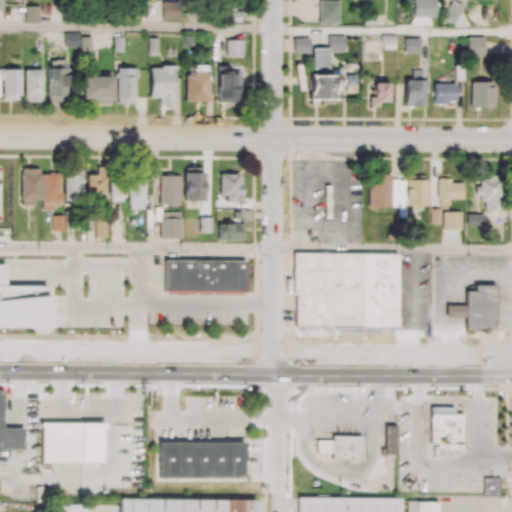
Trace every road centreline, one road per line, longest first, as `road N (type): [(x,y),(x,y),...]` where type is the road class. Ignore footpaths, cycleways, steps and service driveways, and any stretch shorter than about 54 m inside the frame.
road 1 (tertiary): [(511,139),(0,136)]
road 2 (primary): [(511,363),(24,360)]
road 3 (residential): [(273,362),(273,0)]
